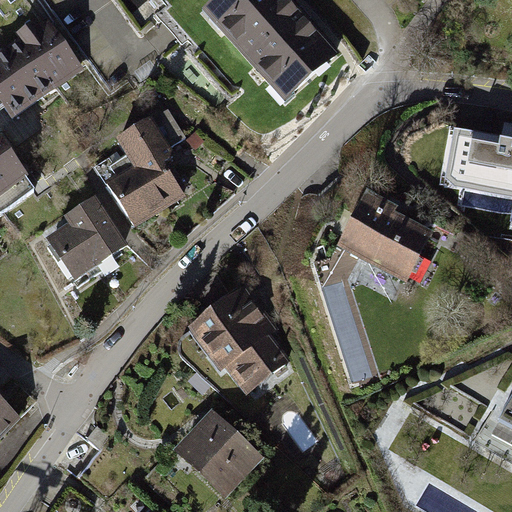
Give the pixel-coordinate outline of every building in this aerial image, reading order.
[(283,0),(219,0),(201,17),(285,110),(339,61),(283,0)] [(52,22),(0,60),(0,98),(19,123),(89,71),(52,22)] [(154,122),(122,144),(138,171),(111,188),(137,232),(187,201),(169,172),(176,157),(154,122)] [(511,142),(453,131),(444,182),(460,196),(509,205),(507,232),(511,233),(511,142)] [(0,136),(0,202),(31,179),(0,136)] [(439,237),(368,200),(341,252),(411,289),(439,237)] [(74,232),(50,246),(76,287),(132,253),(101,204),(69,224),(74,232)] [(243,290),(186,333),(221,378),(229,371),(250,399),(292,368),(271,339),(277,334),(243,290)] [(511,379),(480,435),(511,453),(511,379)] [(0,400),(0,447),(24,424),(0,400)] [(209,411),(169,453),(221,502),(261,461),(209,411)]
